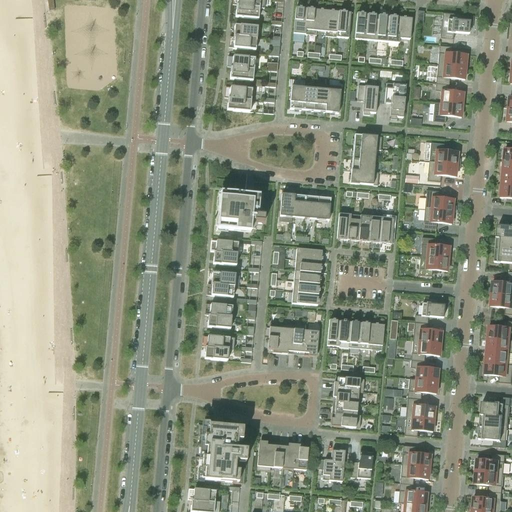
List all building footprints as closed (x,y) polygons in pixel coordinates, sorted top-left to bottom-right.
[(264,10),(264,0),(236,0),(236,7),(264,10)] [(263,10),(264,10),(236,7),(235,18),(258,21),(259,10),(263,10)] [(304,36),(307,10),(295,9),(293,35),(304,36)] [(315,37),(317,11),(307,10),(304,36),(315,37)] [(326,38),(328,12),(317,11),(315,37),(316,37),(316,32),(325,33),(325,38),(326,38)] [(337,39),(339,13),(328,12),(326,38),(337,39)] [(348,40),(350,14),(339,13),(337,39),(348,40)] [(471,29),(473,19),(473,18),(463,17),(463,16),(442,14),(440,40),(453,41),(453,34),(468,36),(469,29),(471,29)] [(366,41),(368,16),(356,15),(354,40),(366,41)] [(376,42),(378,17),(368,16),(366,41),(376,42)] [(387,43),(389,18),(378,17),(376,42),(387,43)] [(398,44),(400,19),(389,18),(387,43),(398,44)] [(409,41),(411,20),(400,19),(398,44),(399,40),(409,41)] [(234,27),(233,38),(256,40),(257,29),(234,27)] [(255,52),(256,40),(233,38),(232,49),(255,52)] [(451,55),(452,48),(439,47),(437,66),(465,69),(466,56),(451,55)] [(278,58),(279,49),(268,48),(267,57),(278,58)] [(253,71),(254,60),(231,58),(230,69),(253,71)] [(277,73),(277,64),(267,63),(266,72),(277,73)] [(464,81),(465,69),(437,66),(435,85),(448,86),(449,80),(464,81)] [(252,83),(253,71),(230,69),(229,80),(252,83)] [(315,90),(313,113),(317,113),(322,113),(325,114),(328,86),(327,86),(316,85),(315,90)] [(402,119),(405,86),(386,85),(384,107),(391,107),(390,120),(396,121),(396,119),(402,119)] [(463,94),(448,93),(448,86),(435,85),(435,92),(441,93),(440,104),(440,105),(462,107),(463,94)] [(328,86),(325,114),(329,114),(334,115),(338,115),(340,88),(328,86)] [(375,115),(377,89),(358,87),(356,102),(364,103),(364,106),(362,106),(362,113),(363,113),(363,116),(369,116),(369,114),(375,115)] [(291,88),(289,110),(293,111),(298,111),(301,112),(303,89),(291,88)] [(250,102),(251,91),(229,89),(228,100),(250,102)] [(303,89),(301,112),(305,112),(310,112),(313,113),(315,90),(303,89)] [(249,114),(250,102),(228,100),(226,111),(249,114)] [(460,119),(462,107),(440,105),(440,104),(434,104),(432,123),(445,124),(446,118),(460,119)] [(380,151),(381,138),(354,136),(353,148),(380,151)] [(425,144),(423,162),(428,162),(428,164),(459,166),(460,161),(457,160),(457,154),(442,152),(443,146),(425,144)] [(374,162),(375,151),(380,152),(380,151),(353,148),(352,160),(374,162)] [(511,150),(504,150),(503,163),(511,163),(511,150)] [(373,174),(374,162),(352,160),(351,172),(378,175),(378,174),(373,174)] [(511,175),(511,163),(503,163),(502,174),(511,175)] [(428,164),(427,182),(440,184),(440,177),(455,178),(456,172),(459,172),(459,166),(428,164)] [(377,187),(378,175),(351,172),(349,185),(377,187)] [(511,175),(502,174),(501,186),(511,187),(511,175)] [(417,185),(418,177),(405,176),(404,184),(417,185)] [(410,195),(411,186),(403,185),(402,194),(410,195)] [(511,187),(501,186),(500,199),(511,199),(511,187)] [(438,200),(439,193),(426,192),(424,211),(452,213),(455,213),(455,208),(452,208),(453,201),(438,200)] [(226,193),(225,199),(220,198),(217,231),(250,234),(251,222),(253,222),(253,223),(263,224),(264,217),(254,216),(255,212),(258,213),(259,196),(226,193)] [(292,219),(294,196),(281,195),(279,218),(292,219)] [(303,220),(306,197),(294,196),(292,219),(303,220)] [(315,221),(318,199),(306,197),(303,220),(315,221)] [(328,222),(330,200),(318,199),(315,221),(328,222)] [(451,226),(452,213),(424,211),(422,230),(435,231),(436,224),(451,226)] [(347,241),(350,216),(338,215),(336,240),(347,241)] [(358,242),(360,217),(350,216),(347,241),(358,242)] [(369,243),(371,218),(360,217),(358,242),(369,243)] [(379,244),(382,219),(371,218),(369,243),(379,244)] [(391,245),(393,220),(382,219),(379,244),(391,245)] [(511,227),(497,227),(496,239),(511,240),(511,227)] [(434,240),(422,239),(420,258),(448,260),(449,248),(434,247),(434,240)] [(511,240),(496,239),(495,251),(511,252),(511,240)] [(236,256),(237,245),(215,242),(213,254),(236,256)] [(321,264),(322,252),(296,250),(295,261),(321,264)] [(511,252),(495,251),(494,263),(509,265),(508,271),(511,271),(511,252)] [(235,267),(236,256),(213,254),(212,265),(235,267)] [(447,273),(448,260),(420,258),(418,277),(431,278),(432,271),(447,273)] [(320,274),(321,264),(295,261),(294,272),(320,274)] [(319,285),(320,274),(294,272),(293,283),(319,285)] [(511,297),(511,273),(508,273),(507,284),(492,283),(492,290),(489,289),(488,295),(491,295),(511,297)] [(212,274),(211,286),(234,288),(235,276),(212,274)] [(318,296),(319,285),(293,283),(292,293),(318,296)] [(232,299),(234,288),(211,286),(210,297),(232,299)] [(317,307),(318,296),(292,293),(291,305),(317,307)] [(511,316),(511,297),(491,295),(490,308),(505,309),(504,316),(511,316)] [(423,305),(422,305),(421,317),(415,316),(414,324),(427,325),(427,318),(442,320),(443,307),(437,306),(437,300),(424,299),(423,305)] [(231,319),(232,308),(209,306),(208,317),(231,319)] [(254,321),(255,312),(244,311),(243,320),(254,321)] [(308,315),(307,323),(314,324),(315,315),(308,315)] [(230,331),(231,319),(208,317),(207,329),(230,331)] [(338,348),(340,323),(328,321),(326,347),(338,348)] [(488,327),(487,340),(509,342),(509,341),(510,330),(511,330),(511,322),(504,322),(503,329),(488,327)] [(348,349),(351,324),(340,323),(338,348),(339,344),(348,345),(348,349)] [(359,350),(361,325),(351,324),(348,349),(359,350)] [(426,331),(427,325),(414,324),(412,343),(440,345),(441,333),(426,331)] [(279,355),(282,326),(269,325),(267,351),(272,351),(272,354),(279,355)] [(370,351),(372,325),(361,325),(359,350),(370,351)] [(381,352),(383,327),(372,325),(370,351),(381,352)] [(291,353),(294,327),(282,326),(279,355),(287,356),(287,352),(291,353)] [(253,337),(254,328),(243,327),(242,336),(253,337)] [(303,357),(305,332),(294,331),(294,327),(291,353),(296,353),(296,356),(303,357)] [(316,355),(318,333),(305,332),(303,357),(311,358),(311,355),(316,355)] [(233,351),(234,340),(206,337),(205,349),(233,351)] [(487,340),(486,352),(508,354),(511,354),(511,341),(509,341),(509,342),(487,340)] [(439,357),(440,345),(412,343),(410,361),(423,363),(424,356),(439,357)] [(233,352),(233,351),(205,349),(204,360),(227,362),(228,352),(233,352)] [(486,352),(485,364),(507,366),(507,365),(511,365),(511,354),(508,354),(486,352)] [(423,369),(423,363),(410,361),(410,369),(416,370),(415,381),(437,383),(438,371),(423,369)] [(485,364),(484,376),(499,377),(498,382),(498,384),(511,385),(511,376),(511,365),(507,365),(507,366),(485,364)] [(362,394),(363,381),(337,379),(336,384),(333,384),(333,391),(362,394)] [(415,381),(409,380),(407,399),(420,401),(421,394),(435,395),(437,383),(415,381)] [(357,405),(358,394),(362,394),(333,391),(332,399),(335,399),(335,403),(357,405)] [(419,407),(420,401),(407,399),(405,418),(433,421),(434,408),(419,407)] [(392,400),(384,400),(383,410),(391,410),(392,400)] [(356,417),(357,405),(335,403),(334,408),(331,408),(331,415),(360,418),(360,417),(356,417)] [(508,419),(509,406),(497,405),(481,404),(480,416),(508,419)] [(359,430),(360,418),(331,415),(330,422),(333,423),(332,428),(359,430)] [(507,430),(508,419),(480,416),(479,428),(507,430)] [(432,433),(433,421),(405,418),(404,437),(417,438),(417,432),(432,433)] [(193,481),(243,485),(248,430),(198,425),(196,448),(206,449),(205,459),(195,458),(193,481)] [(506,443),(507,430),(479,428),(476,428),(476,434),(479,434),(478,440),(493,442),(492,448),(505,449),(506,443)] [(268,473),(271,444),(264,443),(263,446),(258,446),(256,472),(268,473)] [(281,470),(283,448),(278,448),(279,444),(271,444),(268,473),(269,473),(270,469),(281,470)] [(293,471),(295,446),(288,445),(287,448),(283,448),(281,470),(293,471)] [(305,472),(307,450),(302,450),(302,447),(295,446),(293,471),(305,472)] [(415,455),(416,448),(403,447),(401,466),(429,469),(430,456),(415,455)] [(332,449),(332,452),(331,452),(330,459),(332,459),(331,462),(324,461),(323,472),(322,481),(342,483),(344,452),(338,452),(339,449),(332,449)] [(360,451),(360,454),(359,454),(358,461),(359,461),(359,464),(351,464),(350,479),(369,481),(372,455),(366,454),(366,452),(360,451)] [(503,475),(505,458),(505,456),(492,455),(491,462),(476,460),(475,473),(503,475)] [(428,481),(429,469),(401,466),(399,485),(412,486),(413,480),(428,481)] [(501,494),(503,475),(475,473),(474,485),(489,486),(488,493),(501,494)] [(425,506),(427,494),(412,493),(412,486),(399,485),(398,504),(403,505),(404,504),(425,506)] [(214,503),(215,493),(192,491),(191,502),(219,504),(214,503)] [(499,511),(501,494),(488,493),(488,500),(473,498),(472,505),(469,505),(469,510),(472,510),(489,511),(499,511)] [(217,511),(219,504),(191,502),(190,511),(217,511)]
